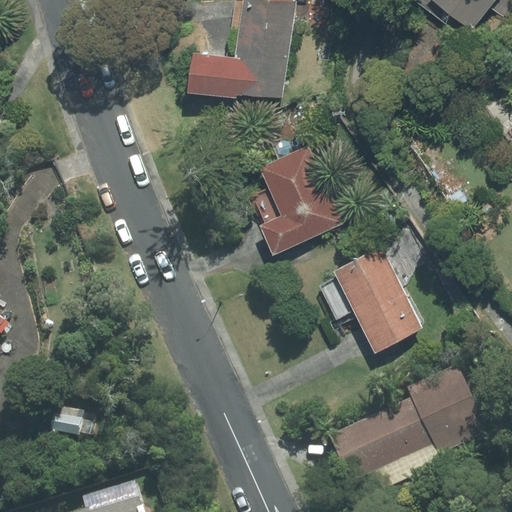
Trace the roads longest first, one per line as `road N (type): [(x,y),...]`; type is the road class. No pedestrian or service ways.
road 1 (residential): [(269,511),(61,0)]
road 2 (unknown): [(511,351),(377,142),(359,99),(370,42),(392,0)]
